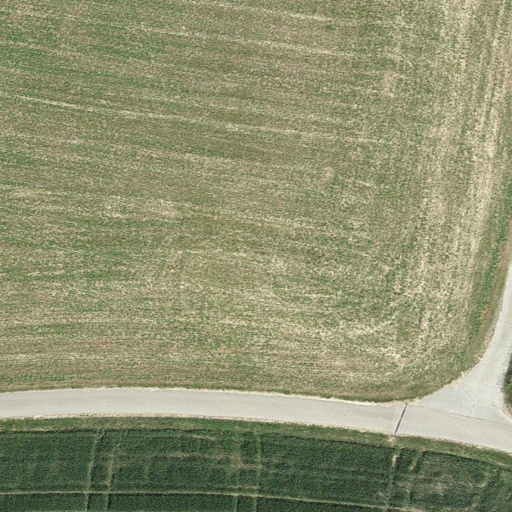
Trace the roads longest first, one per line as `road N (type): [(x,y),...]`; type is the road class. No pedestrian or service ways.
road 1 (track): [(511,443),(469,431),(174,402),(0,405)]
road 2 (track): [(511,255),(469,431)]
